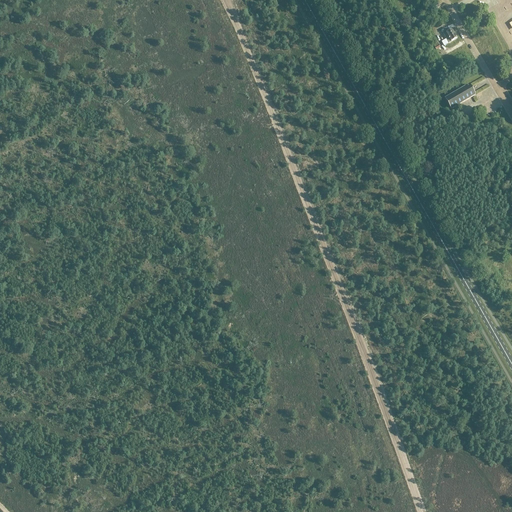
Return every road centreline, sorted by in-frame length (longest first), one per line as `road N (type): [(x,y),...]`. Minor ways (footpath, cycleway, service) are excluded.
road 1 (track): [(420,511),(226,0)]
road 2 (primary): [(511,365),(304,0)]
road 3 (unclassified): [(511,114),(444,0)]
